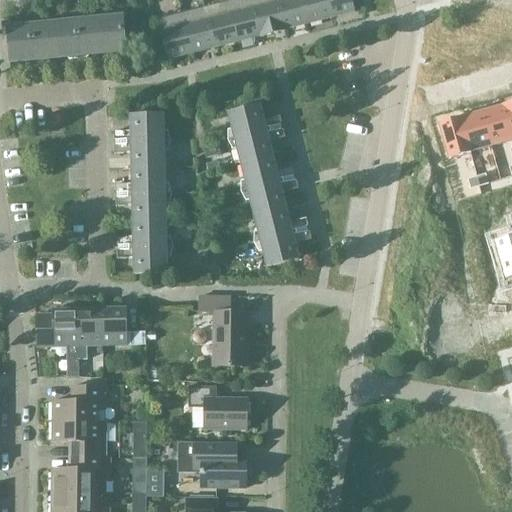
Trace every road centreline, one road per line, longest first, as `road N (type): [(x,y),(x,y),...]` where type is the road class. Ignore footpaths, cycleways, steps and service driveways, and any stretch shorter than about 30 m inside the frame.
road 1 (residential): [(4,285),(94,290),(93,93),(0,100)]
road 2 (residential): [(361,303),(408,16),(404,0)]
road 3 (residential): [(276,511),(276,293),(361,303)]
road 4 (residential): [(18,511),(4,285)]
road 5 (residential): [(511,447),(499,402),(349,383)]
road 6 (residential): [(349,383),(326,511)]
